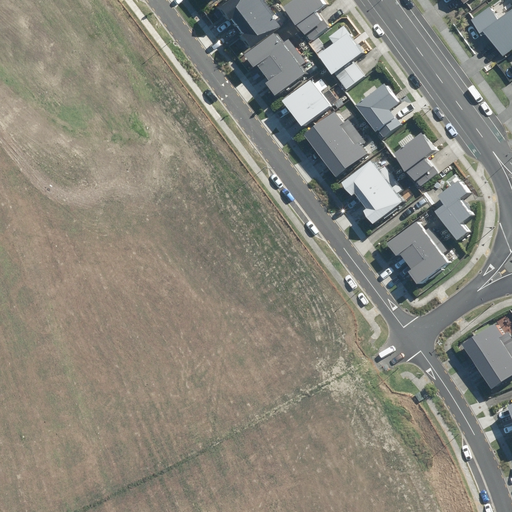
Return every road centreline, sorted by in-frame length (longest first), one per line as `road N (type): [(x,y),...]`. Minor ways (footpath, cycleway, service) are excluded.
road 1 (residential): [(157,0),(412,333)]
road 2 (unknown): [(0,488),(299,393),(376,358)]
road 3 (tertiary): [(383,0),(507,167)]
road 4 (residential): [(412,333),(457,406),(502,511)]
